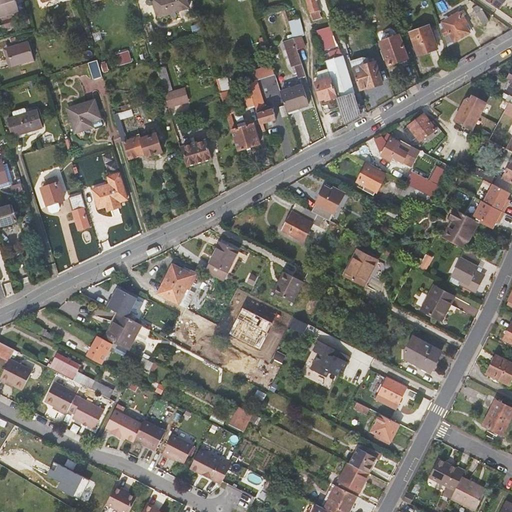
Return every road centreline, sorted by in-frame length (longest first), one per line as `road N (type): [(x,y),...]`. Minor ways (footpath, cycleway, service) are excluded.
road 1 (secondary): [(511,45),(202,218),(0,315)]
road 2 (residential): [(0,406),(225,508)]
road 3 (residential): [(511,261),(430,424)]
